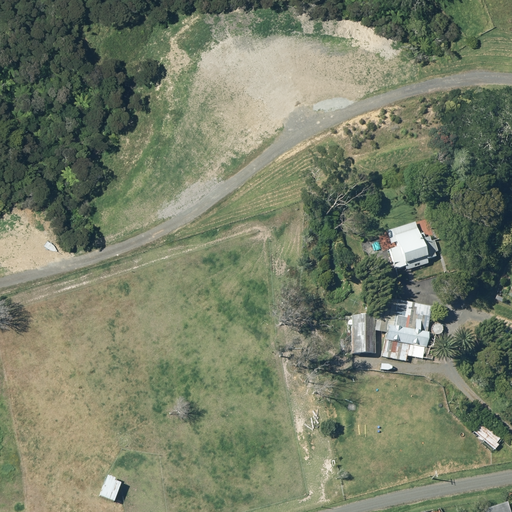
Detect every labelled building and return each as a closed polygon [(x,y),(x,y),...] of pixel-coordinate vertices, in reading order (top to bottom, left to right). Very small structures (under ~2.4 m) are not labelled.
[(364,237),(377,277),(429,259),(415,219),(364,237)] [(377,299),(371,345),(424,353),(431,307),(377,299)] [(363,353),(362,317),(336,317),(337,354),(363,353)] [(499,444),(505,437),(483,417),(470,431),(494,453),(501,446),(499,444)] [(114,503),(121,483),(103,476),(96,496),(114,503)] [(505,511),(503,503),(484,509),(484,511),(505,511)]
